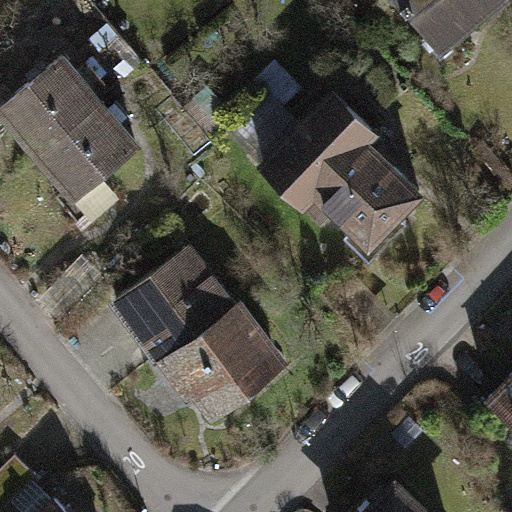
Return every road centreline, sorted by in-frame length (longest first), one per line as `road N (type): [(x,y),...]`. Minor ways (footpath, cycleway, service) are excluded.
road 1 (residential): [(248,511),(511,245)]
road 2 (residential): [(43,347),(182,511)]
